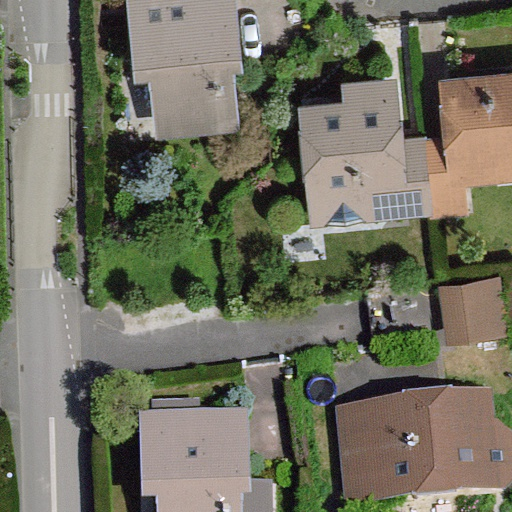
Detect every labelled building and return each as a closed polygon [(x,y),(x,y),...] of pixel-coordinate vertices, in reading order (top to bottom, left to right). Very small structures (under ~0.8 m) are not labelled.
[(234,0),(141,0),(148,64),(165,63),(171,124),(231,118),(225,55),(240,54),(234,0)] [(458,142),(428,144),(434,212),(465,208),(462,171),(511,167),(511,80),(454,85),(458,142)] [(434,212),(428,144),(428,139),(393,143),(388,85),(351,88),(352,106),(314,110),(324,220),(434,212)] [(489,282),(440,290),(443,309),(446,330),(495,323),(489,282)] [(495,489),(487,413),(413,421),(412,408),(346,415),(356,511),(376,511),(389,511),(387,501),(495,489)] [(169,486),(169,511),(229,511),(229,485),(246,485),(244,420),(151,421),(152,486),(169,486)]
